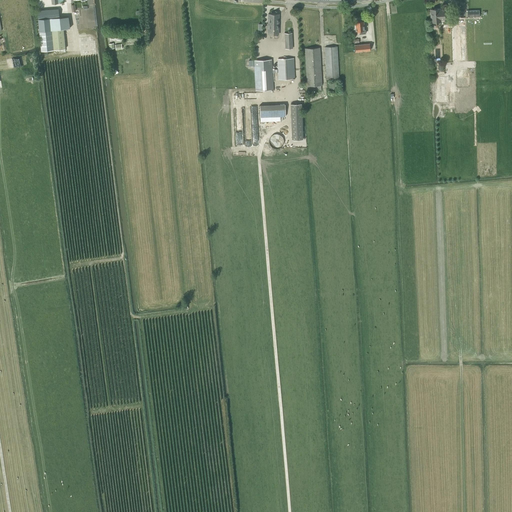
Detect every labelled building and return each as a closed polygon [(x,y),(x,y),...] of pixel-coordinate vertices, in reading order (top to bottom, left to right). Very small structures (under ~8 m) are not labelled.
[(65,48),(63,29),(69,28),(68,17),(67,17),(66,11),(63,11),(64,17),(59,17),(58,9),(50,10),(50,9),(37,10),(39,31),(41,51),(65,48)] [(441,19),(445,19),(444,9),(437,10),(437,9),(430,9),(431,22),(441,21),(441,19)] [(278,34),(279,14),(268,14),(268,34),(278,34)] [(361,34),(365,33),(365,30),(364,30),(363,20),(355,21),(356,31),(357,31),(357,32),(360,32),(361,34)] [(468,27),(460,27),(460,41),(463,41),(463,45),(470,44),(470,31),(468,31),(468,27)] [(356,52),(370,50),(369,43),(355,45),(355,52),(356,52)] [(339,78),(337,52),(337,46),(325,47),(325,52),(327,79),(339,78)] [(322,85),(320,52),(320,47),(305,48),(305,52),(307,86),(308,86),(309,91),(321,90),(321,85),(322,85)] [(294,78),(293,58),(278,59),(279,79),(294,78)] [(256,90),(273,89),(271,59),(255,60),(256,90)] [(460,71),(456,71),(456,82),(461,82),(461,86),(469,86),(468,70),(460,71)] [(260,117),(270,116),(285,116),(285,104),(260,105),(260,117)] [(303,139),(301,104),(290,104),(292,140),(303,139)]
